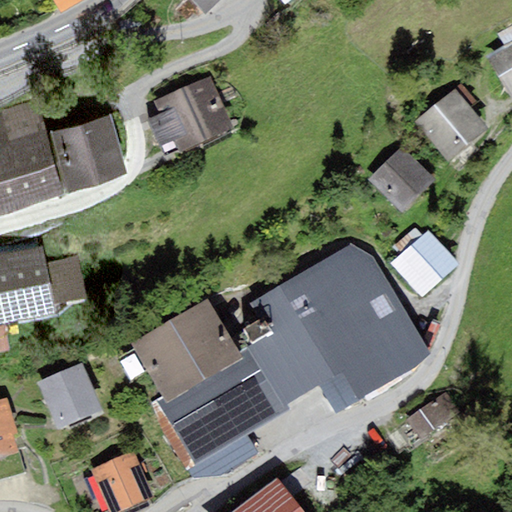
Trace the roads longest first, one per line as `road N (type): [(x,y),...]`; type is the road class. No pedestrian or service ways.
road 1 (residential): [(511,157),(479,207),(452,318),(422,378),(224,494)]
road 2 (residential): [(253,0),(210,23),(109,47),(0,87)]
road 3 (secondary): [(109,0),(0,54)]
